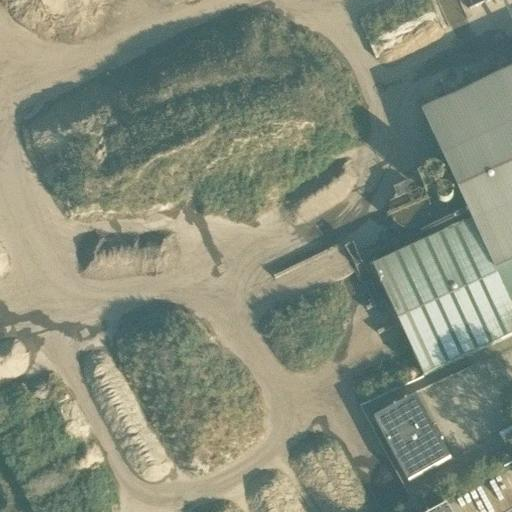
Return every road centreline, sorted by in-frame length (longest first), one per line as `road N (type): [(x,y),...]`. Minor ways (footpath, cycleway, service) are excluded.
road 1 (track): [(0,242),(11,276),(55,311),(111,318),(218,307),(263,265),(333,229),(379,181),(389,113),(469,45),(511,26)]
road 2 (track): [(239,0),(0,105)]
road 3 (track): [(232,511),(276,483),(296,443),(218,307)]
road 4 (track): [(55,311),(73,381),(129,493),(161,511)]
road 5 (track): [(310,0),(337,26),(389,113)]
